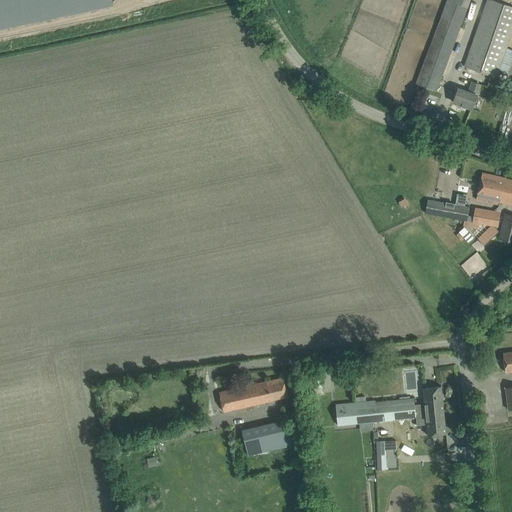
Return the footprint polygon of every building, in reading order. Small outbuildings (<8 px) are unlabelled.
[(0,0),(0,27),(103,6),(113,4),(112,0),(0,0)] [(436,92),(440,82),(470,0),(447,0),(420,75),(416,84),(436,92)] [(511,74),(511,50),(507,48),(511,32),(511,6),(492,0),(487,0),(465,66),(497,77),(499,70),(511,74)] [(477,95),(480,85),(473,82),(469,92),(458,88),(453,102),(472,109),(477,95)] [(501,200),(506,179),(482,173),(476,199),(499,205),(500,200),(501,200)] [(511,204),(511,179),(506,179),(501,200),(500,200),(507,202),(507,203),(511,204)] [(429,200),(426,214),(464,220),(467,220),(470,207),(429,200)] [(476,208),(473,222),(479,223),(498,226),(500,217),(495,211),(476,208)] [(511,242),(511,214),(505,213),(499,239),(511,242)] [(464,220),(463,226),(478,228),(479,223),(473,222),(467,220),(464,220)] [(487,230),(478,238),(484,245),(499,232),(493,225),(487,230)] [(471,277),(487,267),(478,253),(462,262),(471,277)] [(511,351),(503,353),(506,372),(511,371),(511,387),(506,388),(509,411),(511,410),(511,351)] [(224,411),(288,397),(283,377),(219,392),(224,411)] [(425,403),(415,404),(416,413),(444,410),(441,386),(423,388),(425,403)] [(356,402),(336,404),(338,425),(416,417),(416,413),(415,404),(414,398),(376,402),(375,400),(365,401),(365,396),(356,397),(356,402)] [(444,410),(416,413),(416,417),(417,425),(427,424),(428,435),(446,434),(444,410)] [(249,455),(291,445),(285,420),(243,430),(249,455)] [(396,445),(376,447),(379,468),(388,466),(386,452),(397,451),(396,445)] [(149,468),(158,465),(155,456),(147,459),(149,468)]
